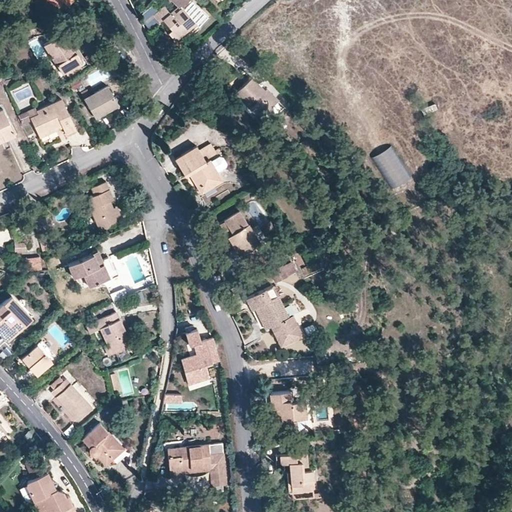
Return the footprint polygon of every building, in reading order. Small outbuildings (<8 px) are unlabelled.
[(59,8),(64,2),(60,0),(59,0),(55,5),(59,8)] [(209,15),(194,0),(174,0),(178,4),(170,11),(164,3),(153,13),(160,20),(163,17),(172,27),(169,30),(175,38),(196,21),(200,25),(209,15)] [(82,61),(75,51),(63,31),(43,44),(62,74),(64,73),(82,61)] [(67,77),(92,61),(88,54),(84,57),(78,48),(75,51),(82,61),(64,73),(67,77)] [(262,115),(277,100),(266,88),(263,90),(258,84),(251,77),(234,93),(254,112),(256,109),(262,115)] [(85,89),(79,79),(70,84),(74,90),(77,88),(80,92),(85,89)] [(117,102),(107,85),(83,98),(95,117),(106,110),(105,109),(117,102)] [(147,98),(141,91),(138,94),(144,101),(147,98)] [(75,128),(61,98),(36,110),(35,107),(18,115),(22,123),(31,119),(38,133),(46,129),(47,133),(56,129),(54,125),(60,123),(62,126),(65,132),(75,128)] [(106,110),(118,103),(117,102),(105,109),(106,110)] [(15,135),(3,108),(0,109),(0,134),(2,133),(5,140),(15,135)] [(77,131),(75,128),(65,132),(67,136),(77,131)] [(225,166),(226,163),(222,156),(219,155),(211,144),(199,151),(196,145),(175,158),(184,175),(189,172),(192,170),(195,176),(192,178),(198,188),(210,180),(213,185),(222,179),(217,171),(225,166)] [(393,144),(372,157),(393,189),(413,176),(393,144)] [(201,192),(213,185),(210,180),(198,188),(201,192)] [(113,207),(110,200),(113,199),(106,181),(91,187),(94,195),(86,198),(99,229),(119,221),(113,207)] [(123,220),(117,206),(113,207),(119,221),(123,220)] [(259,242),(239,210),(224,220),(232,232),(227,235),(240,254),(241,253),(247,263),(261,253),(255,244),(259,242)] [(374,222),(367,212),(362,215),(369,225),(374,222)] [(53,229),(48,214),(43,215),(48,231),(53,229)] [(48,231),(43,215),(33,218),(37,234),(48,231)] [(232,232),(224,220),(219,223),(227,235),(232,232)] [(19,229),(17,223),(10,225),(12,232),(19,229)] [(24,241),(22,228),(19,229),(12,232),(15,242),(24,241)] [(25,250),(24,241),(15,242),(15,251),(25,250)] [(110,277),(98,250),(93,252),(93,253),(68,264),(73,277),(83,273),(89,286),(110,277)] [(42,269),(40,256),(26,258),(27,271),(42,269)] [(288,275),(282,264),(270,269),(276,281),(288,275)] [(289,316),(273,285),(245,298),(251,309),(254,307),(257,305),(268,326),(270,325),(281,347),(292,341),(288,332),(298,327),(292,314),(289,316)] [(10,337),(32,317),(11,294),(0,303),(0,331),(0,332),(3,329),(10,337)] [(268,326),(257,305),(254,307),(265,328),(268,326)] [(131,343),(116,311),(87,326),(90,333),(100,328),(107,343),(112,354),(121,349),(120,348),(131,343)] [(303,336),(298,327),(288,332),(292,341),(303,336)] [(10,337),(3,329),(0,332),(7,339),(10,337)] [(209,377),(205,364),(220,360),(213,337),(200,340),(197,329),(185,333),(189,344),(194,342),(197,354),(181,359),(188,384),(209,377)] [(112,354),(107,343),(104,345),(109,355),(112,354)] [(51,360),(37,344),(21,358),(30,368),(26,372),(32,378),(51,360)] [(54,389),(63,381),(59,377),(50,385),(54,389)] [(91,406),(65,378),(63,381),(54,389),(51,391),(56,396),(77,419),(91,406)] [(56,396),(51,391),(48,387),(34,399),(42,409),(56,396)] [(306,410),(305,401),(293,402),(292,390),(265,392),(266,408),(277,407),(279,429),(296,428),(295,419),(301,419),(300,411),(306,410)] [(181,404),(181,394),(165,394),(163,403),(181,404)] [(127,452),(99,421),(81,438),(89,446),(89,450),(91,453),(93,453),(95,453),(98,456),(105,464),(112,458),(119,452),(123,456),(127,452)] [(227,485),(222,442),(167,448),(169,470),(210,466),(210,470),(212,486),(213,486),(223,485),(227,485)] [(116,462),(123,456),(119,452),(112,458),(116,462)] [(307,469),(306,452),(275,455),(276,463),(289,462),(290,471),(292,491),(313,490),(311,469),(307,469)] [(75,511),(67,495),(65,496),(63,492),(54,488),(39,457),(26,463),(33,478),(28,480),(26,484),(33,499),(30,501),(35,511),(36,511),(75,511)] [(183,475),(183,472),(210,470),(210,466),(169,470),(170,476),(183,475)]
